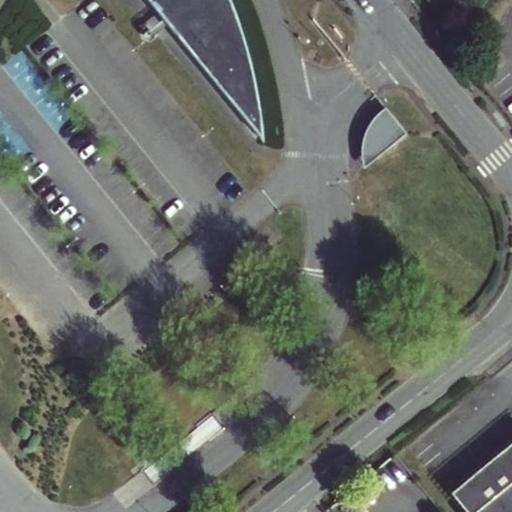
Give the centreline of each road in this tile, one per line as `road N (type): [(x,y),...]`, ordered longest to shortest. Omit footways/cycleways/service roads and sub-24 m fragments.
road 1 (unclassified): [(511,319),(275,511)]
road 2 (unclassified): [(368,0),(511,173)]
